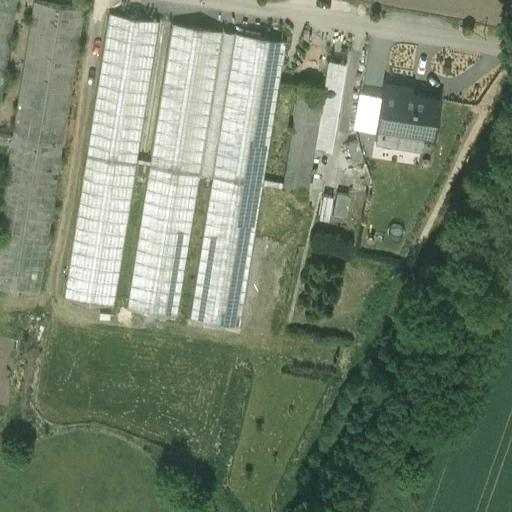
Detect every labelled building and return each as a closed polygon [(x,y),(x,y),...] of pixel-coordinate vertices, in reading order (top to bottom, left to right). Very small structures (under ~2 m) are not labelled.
[(0,110),(17,0),(0,0),(0,141),(11,143),(0,212),(0,287),(40,294),(85,9),(34,1),(12,136),(0,134),(0,110)] [(160,21),(109,13),(63,298),(115,307),(137,164),(149,166),(127,309),(178,317),(200,174),(212,176),(189,319),(241,327),(264,184),(283,188),(284,183),(264,179),(287,41),(266,38),(268,26),(217,18),(215,30),(172,23),(150,161),(138,159),(160,21)] [(328,62),(315,146),(331,148),(344,65),(328,62)] [(411,88),(385,84),(375,141),(379,142),(383,143),(420,149),(422,135),(431,137),(431,138),(432,138),(439,98),(410,94),(411,88)] [(284,183),(283,188),(307,192),(323,89),(300,85),(284,183)] [(358,140),(347,144),(353,166),(365,162),(358,140)] [(323,193),(320,217),(329,218),(332,194),(323,193)] [(337,193),(332,216),(344,218),(348,195),(337,193)]
